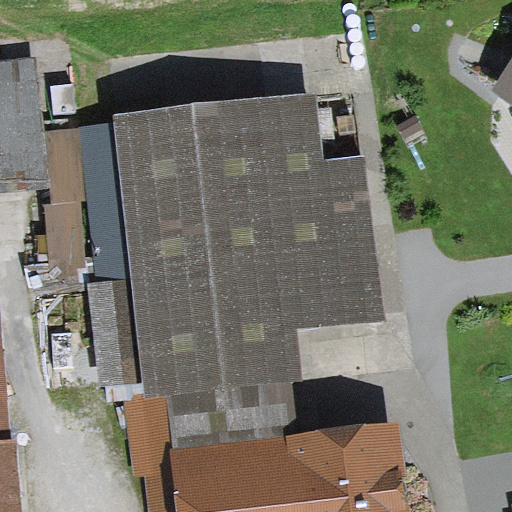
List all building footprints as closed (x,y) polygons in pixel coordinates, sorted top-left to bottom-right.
[(0,192),(50,187),(44,132),(37,58),(0,61),(0,192)] [(511,62),(492,91),(511,105),(511,62)] [(165,396),(171,450),(308,433),(297,328),(384,320),(365,154),(325,161),(316,94),(114,114),(115,124),(132,279),(97,283),(88,284),(100,388),(142,381),(144,398),(165,396)] [(115,124),(79,128),(87,200),(97,283),(132,279),(115,124)] [(79,128),(44,132),(50,187),(52,203),(80,201),(87,200),(79,128)] [(86,279),(80,201),(52,203),(44,204),(50,282),(86,279)] [(0,301),(0,511),(21,511),(17,442),(10,442),(0,301)] [(149,511),(178,511),(171,450),(165,396),(144,398),(126,400),(135,479),(145,477),(149,511)] [(409,511),(398,422),(308,433),(171,450),(178,511),(409,511)]
